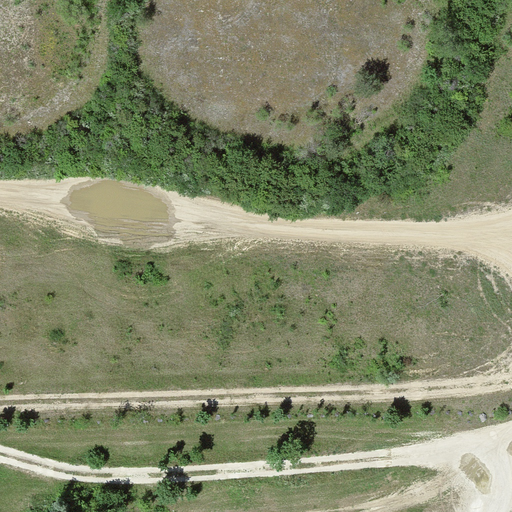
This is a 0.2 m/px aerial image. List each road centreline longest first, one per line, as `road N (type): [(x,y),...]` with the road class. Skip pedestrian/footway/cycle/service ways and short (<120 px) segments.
road 1 (track): [(511,433),(456,449),(197,475),(50,471),(0,453)]
road 2 (track): [(0,198),(381,236),(511,231)]
road 3 (track): [(511,384),(0,402)]
